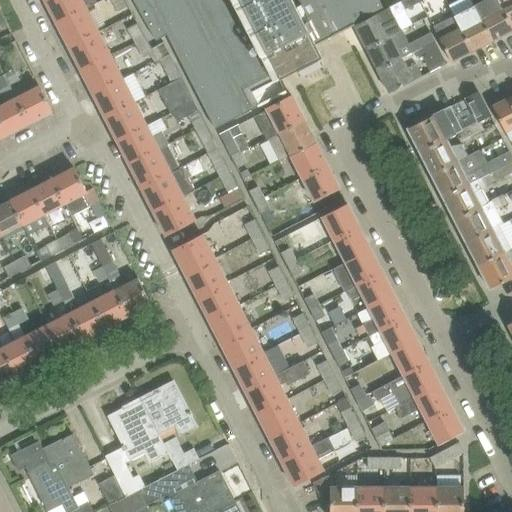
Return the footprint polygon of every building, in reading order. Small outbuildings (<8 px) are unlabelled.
[(44,0),(57,23),(86,8),(82,0),(44,0)] [(124,0),(112,0),(119,11),(127,6),(124,0)] [(133,0),(156,40),(167,34),(215,128),(287,92),(286,90),(258,104),(252,93),(322,57),(316,45),(354,25),(384,10),(378,0),(133,0)] [(404,0),(384,10),(354,25),(367,50),(402,32),(393,16),(404,11),(420,2),(419,0),(404,0)] [(485,0),(473,6),(492,40),(511,30),(496,0),(485,0)] [(511,0),(496,0),(511,30),(511,29),(511,0)] [(470,51),(492,40),(473,6),(453,17),(470,51)] [(57,23),(69,47),(98,31),(86,8),(57,23)] [(433,27),(451,61),(470,51),(453,17),(433,27)] [(137,23),(129,28),(137,41),(145,37),(137,23)] [(69,47),(81,70),(111,55),(98,31),(69,47)] [(402,32),(367,50),(378,71),(402,59),(413,54),(436,42),(431,33),(408,45),(402,32)] [(145,37),(137,41),(144,55),(149,52),(153,50),(152,48),(145,37)] [(447,63),(436,42),(413,54),(416,60),(423,57),(431,72),(447,63)] [(81,70),(93,94),(123,78),(111,55),(81,70)] [(402,59),(378,71),(389,93),(422,76),(416,64),(407,68),(402,59)] [(174,63),(165,68),(172,83),(182,78),(174,63)] [(0,88),(0,89),(0,97),(3,104),(0,106),(0,121),(7,134),(30,123),(17,98),(10,85),(4,74),(0,66),(0,88)] [(13,69),(4,74),(10,85),(19,81),(13,69)] [(93,94),(105,117),(135,102),(123,78),(93,94)] [(172,83),(159,90),(171,113),(173,112),(194,101),(182,78),(172,83)] [(17,98),(30,123),(52,111),(40,86),(17,98)] [(488,109),(479,92),(467,98),(479,121),(479,122),(480,121),(491,115),(488,109)] [(267,110),(256,116),(268,139),(279,133),(304,120),(292,97),(292,95),(289,97),(267,108),(267,110)] [(511,96),(493,107),(505,131),(511,127),(511,96)] [(194,101),(173,112),(177,121),(189,114),(198,110),(194,101)] [(105,117),(117,141),(147,126),(135,102),(105,117)] [(415,143),(419,152),(445,138),(454,133),(461,130),(449,107),(434,115),(407,128),(409,131),(409,130),(415,142),(415,143)] [(198,110),(189,114),(197,130),(206,125),(198,110)] [(304,120),(279,133),(268,139),(279,161),(291,156),(316,143),(304,120)] [(480,121),(479,122),(479,121),(461,130),(454,133),(459,142),(484,130),(480,121)] [(206,125),(197,130),(204,144),(214,139),(206,125)] [(231,129),(220,134),(226,146),(232,157),(241,152),(249,148),(238,125),(231,129)] [(147,126),(117,141),(129,165),(168,145),(161,131),(152,136),(147,126)] [(445,138),(419,152),(424,161),(425,160),(432,175),(467,158),(461,146),(450,148),(445,138)] [(500,141),(482,148),(486,157),(504,150),(500,141)] [(291,156),(302,178),(327,165),(316,143),(291,156)] [(168,145),(129,165),(141,188),(180,168),(168,145)] [(480,151),(467,158),(432,175),(439,188),(438,188),(443,199),(511,163),(511,156),(509,152),(486,164),(480,151)] [(241,152),(232,157),(238,168),(246,163),(241,152)] [(222,156),(213,161),(221,177),(231,172),(222,156)] [(199,159),(188,165),(193,173),(204,167),(199,159)] [(511,163),(443,199),(447,206),(448,206),(455,218),(454,219),(455,221),(486,205),(479,192),(511,174),(511,163)] [(339,188),(327,165),(302,178),(314,201),(339,188)] [(74,167),(53,178),(66,204),(72,215),(91,205),(97,217),(104,214),(98,202),(99,201),(92,188),(86,191),(74,167)] [(180,168),(141,188),(154,212),(184,196),(195,190),(183,167),(180,168)] [(231,172),(221,177),(229,191),(238,187),(231,172)] [(53,178),(32,189),(45,215),(66,204),(53,178)] [(257,185),(249,189),(255,202),(264,198),(257,185)] [(243,198),(238,188),(219,198),(224,207),(243,198)] [(10,200),(23,226),(28,235),(49,224),(45,215),(32,189),(10,200)] [(154,212),(166,235),(196,220),(184,196),(154,212)] [(486,205),(455,221),(459,229),(460,229),(467,243),(498,227),(502,225),(494,210),(507,203),(503,196),(486,205)] [(264,198),(255,202),(261,213),(269,208),(264,198)] [(10,200),(0,205),(0,232),(2,237),(23,226),(10,200)] [(359,227),(347,204),(323,216),(334,239),(359,227)] [(254,218),(244,223),(252,238),(262,233),(254,218)] [(359,227),(334,239),(346,262),(371,249),(359,227)] [(473,256),(478,265),(504,252),(504,253),(510,250),(498,227),(467,243),(474,256),(473,256)] [(68,232),(57,238),(63,249),(74,243),(68,232)] [(262,233),(252,238),(260,253),(270,248),(262,233)] [(214,258),(202,234),(173,249),(185,273),(214,258)] [(63,249),(57,238),(45,244),(51,255),(63,249)] [(111,262),(100,239),(90,244),(102,267),(103,266),(111,262)] [(289,247),(281,252),(287,264),(295,259),(289,247)] [(346,262),(333,268),(345,291),(346,291),(358,285),(382,272),(371,249),(346,262)] [(488,286),(490,289),(511,277),(511,267),(504,253),(504,252),(478,265),(482,274),(483,274),(489,286),(488,286)] [(26,254),(14,260),(20,271),(32,265),(26,254)] [(185,273),(197,297),(227,282),(214,258),(185,273)] [(295,259),(287,264),(293,275),(301,271),(295,259)] [(20,271),(14,260),(3,265),(9,277),(20,271)] [(55,262),(46,267),(52,277),(58,289),(70,313),(83,338),(106,326),(93,301),(79,308),(55,262)] [(111,262),(103,266),(110,278),(116,290),(128,315),(151,303),(138,278),(124,286),(111,262)] [(278,265),(269,270),(277,285),(286,281),(278,265)] [(110,278),(103,266),(102,267),(94,271),(100,283),(110,278)] [(46,267),(39,270),(44,281),(52,277),(46,267)] [(358,285),(346,291),(351,300),(363,295),(369,307),(394,295),(382,272),(358,285)] [(286,281),(277,285),(284,299),(293,294),(286,281)] [(197,297),(209,320),(239,305),(227,282),(197,297)] [(60,350),(83,338),(58,289),(47,294),(60,319),(48,325),(60,350)] [(93,301),(106,326),(128,315),(116,290),(93,301)] [(313,294),(305,298),(310,309),(319,305),(313,294)] [(374,317),(363,323),(366,330),(369,336),(381,330),(406,317),(394,295),(369,307),(374,317)] [(209,320),(221,344),(251,329),(239,305),(209,320)] [(319,305),(310,309),(316,320),(324,316),(319,305)] [(22,308),(12,312),(18,323),(27,319),(22,308)] [(8,328),(18,323),(12,312),(3,317),(8,328)] [(303,312),(293,317),(301,333),(311,328),(303,312)] [(381,330),(369,336),(374,346),(386,340),(392,353),(417,340),(406,317),(381,330)] [(25,336),(38,361),(60,350),(48,325),(25,336)] [(330,327),(321,331),(333,354),(342,350),(330,327)] [(311,328),(301,333),(308,347),(318,342),(311,328)] [(221,344),(234,367),(263,352),(251,329),(221,344)] [(2,348),(15,373),(38,361),(25,336),(15,341),(2,348)] [(417,340),(392,353),(404,376),(429,363),(417,340)] [(0,349),(0,380),(15,373),(2,348),(0,349)] [(342,350),(333,354),(339,366),(348,362),(342,350)] [(234,367),(246,391),(275,376),(272,369),(263,352),(234,367)] [(327,359),(317,364),(326,380),(335,375),(327,359)] [(289,369),(275,376),(246,391),(258,415),(287,399),(281,387),(311,372),(305,361),(289,369)] [(404,376),(372,392),(377,401),(382,398),(393,392),(400,406),(440,385),(429,363),(404,376)] [(335,375),(326,380),(333,394),(342,389),(335,375)] [(140,399),(159,434),(177,426),(181,435),(197,427),(191,416),(192,415),(190,411),(189,412),(174,382),(140,399)] [(359,384),(351,388),(357,400),(365,395),(359,384)] [(400,406),(395,408),(401,418),(420,408),(427,421),(452,408),(440,385),(400,406)] [(365,395),(357,400),(363,412),(375,405),(369,393),(365,395)] [(140,399),(108,416),(123,446),(122,446),(124,450),(125,449),(131,460),(144,453),(149,463),(169,452),(164,443),(159,434),(140,399)] [(258,415),(270,438),(299,423),(287,399),(258,415)] [(347,399),(338,403),(341,410),(350,427),(359,422),(347,399)] [(464,431),(452,408),(427,421),(438,444),(464,431)] [(359,422),(350,427),(357,441),(366,436),(359,422)] [(385,422),(372,429),(376,437),(389,430),(385,422)] [(270,438),(282,462),(312,447),(299,423),(270,438)] [(389,430),(376,437),(380,446),(394,439),(389,430)] [(43,449),(42,449),(51,466),(56,463),(68,487),(93,474),(89,465),(88,462),(87,462),(73,434),(43,449)] [(176,437),(164,443),(169,452),(178,469),(188,463),(189,464),(199,459),(199,458),(198,458),(194,450),(194,449),(194,448),(192,449),(190,447),(183,451),(176,437)] [(330,437),(312,447),(282,462),(294,485),(324,470),(318,458),(336,449),(330,437)] [(39,441),(11,455),(18,470),(26,466),(48,511),(62,504),(66,511),(92,511),(85,498),(74,504),(66,488),(68,487),(56,463),(51,466),(42,449),(43,449),(39,441)] [(449,458),(464,451),(459,442),(445,450),(449,458)] [(435,466),(449,458),(445,450),(430,457),(435,466)] [(131,478),(124,464),(117,451),(106,456),(116,474),(121,483),(131,478)] [(384,468),(384,457),(367,457),(367,468),(384,468)] [(401,468),(401,457),(384,457),(384,468),(401,468)] [(148,484),(139,489),(146,503),(166,493),(168,497),(177,492),(187,510),(192,508),(193,511),(211,511),(234,500),(219,471),(198,482),(195,477),(194,477),(190,469),(191,468),(189,464),(188,463),(178,469),(167,474),(148,484)] [(109,504),(127,495),(116,474),(99,483),(109,504)] [(461,475),(437,475),(437,487),(437,511),(463,511),(464,487),(461,487),(461,475)] [(357,511),(357,487),(330,487),(325,476),(314,483),(323,500),(330,500),(330,511),(357,511)] [(383,511),(384,487),(357,487),(357,511),(383,511)] [(410,511),(411,487),(384,487),(383,511),(410,511)] [(437,511),(437,487),(411,487),(410,511),(437,511)] [(146,503),(139,489),(127,495),(109,504),(113,511),(149,511),(150,510),(146,503)] [(240,511),(234,500),(211,511),(240,511)]
